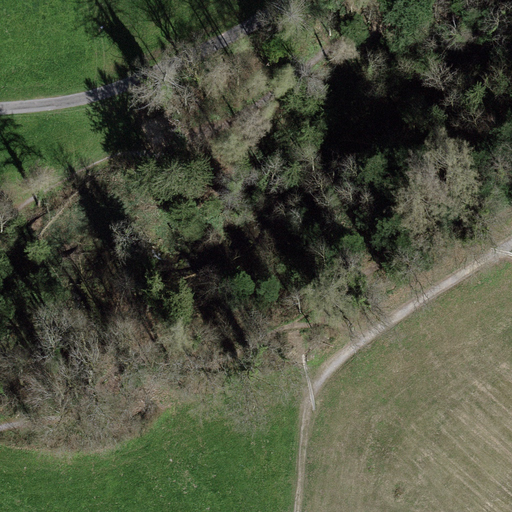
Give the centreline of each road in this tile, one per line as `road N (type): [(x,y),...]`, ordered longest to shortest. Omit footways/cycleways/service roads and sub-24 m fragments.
road 1 (track): [(289,511),(309,410),(338,352),(395,305),(511,234)]
road 2 (track): [(299,0),(88,113),(0,115)]
